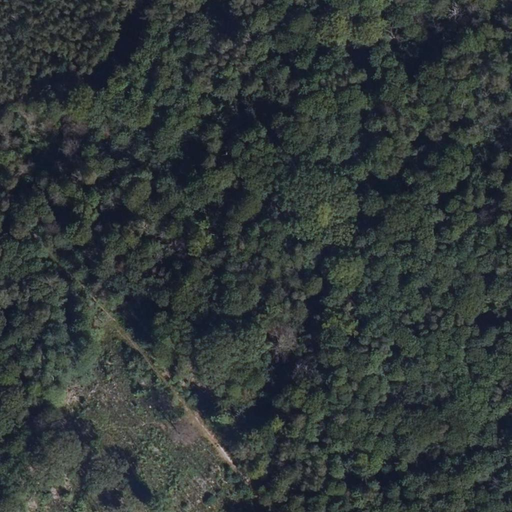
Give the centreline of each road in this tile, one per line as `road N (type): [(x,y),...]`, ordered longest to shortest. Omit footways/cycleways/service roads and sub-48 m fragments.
road 1 (track): [(276,511),(0,178)]
road 2 (track): [(0,224),(146,0)]
